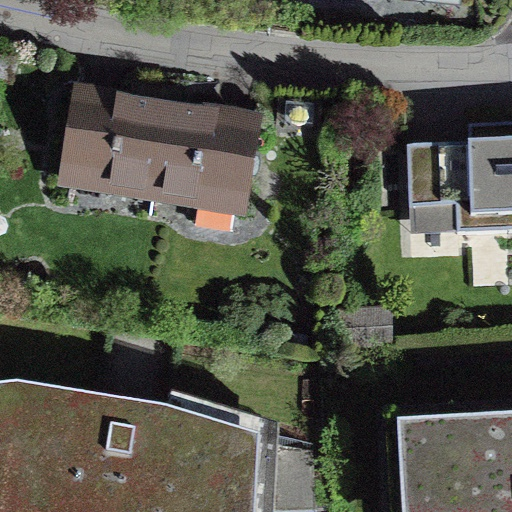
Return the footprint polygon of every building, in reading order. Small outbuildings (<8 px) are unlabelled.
[(154,185),(167,112),(118,104),(117,106),(77,99),(64,178),(116,186),(117,179),(154,185)] [(194,223),(230,229),(234,206),(241,207),(254,129),(215,122),(215,120),(167,112),(154,185),(193,192),(191,199),(198,200),(194,223)] [(511,232),(511,128),(468,130),(468,148),(407,151),(409,210),(456,208),(457,235),(511,232)] [(388,310),(343,312),(345,348),(390,346),(388,310)] [(0,401),(0,511),(100,511),(103,508),(116,511),(115,511),(259,511),(277,429),(171,395),(158,427),(0,401)] [(511,511),(511,408),(381,416),(386,511),(393,511),(394,511),(445,508),(445,511),(511,511)]
